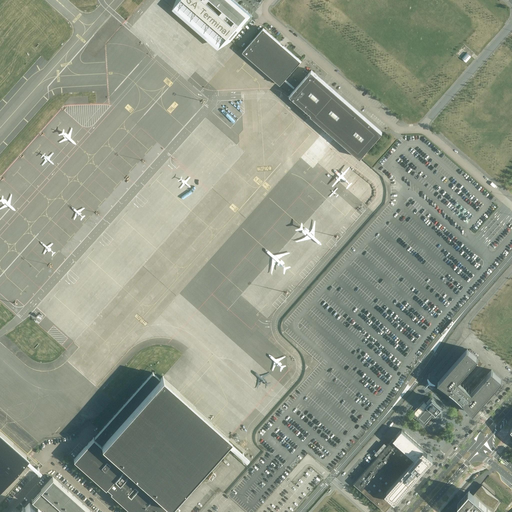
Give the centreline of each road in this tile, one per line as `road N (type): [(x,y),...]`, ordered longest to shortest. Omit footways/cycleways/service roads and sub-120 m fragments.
road 1 (unclassified): [(511,271),(471,318),(457,348),(337,483)]
road 2 (unclassified): [(422,130),(394,128),(311,57),(266,13),(273,0)]
road 3 (unclassified): [(511,381),(396,511)]
road 4 (unclassified): [(422,130),(511,25)]
road 5 (unclassified): [(7,511),(51,465),(104,511)]
